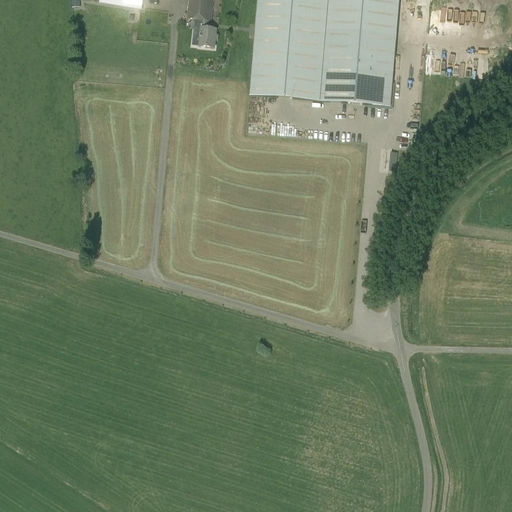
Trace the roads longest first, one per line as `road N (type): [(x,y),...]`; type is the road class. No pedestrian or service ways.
road 1 (unclassified): [(393,349),(0,235)]
road 2 (unclassified): [(393,349),(387,291),(416,193),(473,129),(511,109)]
road 3 (unclassified): [(428,511),(421,428),(393,349)]
